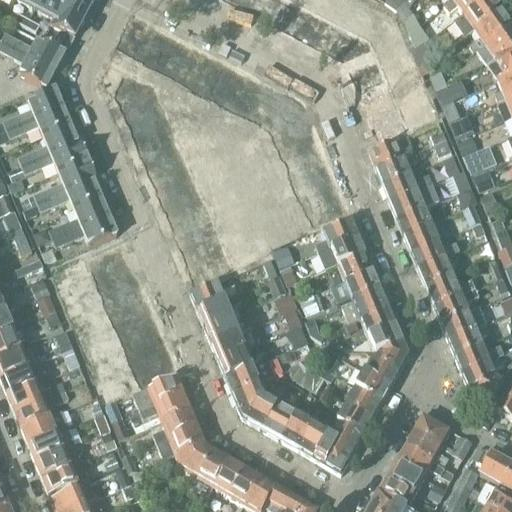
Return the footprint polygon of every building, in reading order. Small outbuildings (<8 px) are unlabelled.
[(14,0),(13,2),(34,14),(41,0),(14,0)] [(50,30),(52,31),(68,0),(41,0),(34,14),(54,24),(50,30)] [(68,0),(52,31),(66,38),(60,50),(68,54),(96,0),(68,0)] [(218,0),(236,9),(240,0),(218,0)] [(240,0),(236,9),(255,19),(265,0),(240,0)] [(265,0),(255,19),(274,29),(289,0),(265,0)] [(292,0),(289,0),(274,29),(293,40),(309,9),(292,0)] [(394,14),(395,16),(402,6),(394,0),(388,0),(384,5),(394,14)] [(456,12),(462,20),(490,0),(457,0),(451,4),(444,10),(449,17),(456,12)] [(472,34),(473,35),(503,15),(492,0),(490,0),(462,20),(453,25),(464,40),(472,34)] [(348,2),(345,9),(355,14),(359,7),(348,2)] [(395,16),(401,26),(412,17),(405,5),(402,6),(395,16)] [(359,7),(355,14),(366,20),(370,13),(359,7)] [(309,9),(293,40),(312,50),(328,19),(309,9)] [(474,58),(484,51),(511,31),(511,28),(503,15),(473,35),(479,44),(469,52),(474,58)] [(401,26),(406,36),(420,31),(412,17),(401,26)] [(132,18),(116,48),(137,59),(152,29),(132,18)] [(14,26),(25,31),(28,24),(18,19),(14,26)] [(328,19),(312,50),(331,60),(347,29),(328,19)] [(28,24),(25,31),(35,37),(39,30),(28,24)] [(152,29),(137,59),(156,69),(171,39),(152,29)] [(347,29),(331,60),(344,66),(376,52),(372,42),(347,29)] [(406,36),(415,52),(424,45),(428,44),(420,31),(406,36)] [(486,71),(495,66),(511,54),(511,31),(484,51),(476,57),(486,71)] [(5,39),(0,47),(55,76),(64,59),(37,44),(32,54),(5,39)] [(171,39),(156,69),(175,79),(191,49),(171,39)] [(409,54),(416,71),(427,66),(433,63),(424,45),(415,52),(409,54)] [(55,76),(0,47),(0,48),(0,57),(24,70),(19,80),(46,94),(55,76)] [(191,49),(175,79),(194,89),(210,59),(191,49)] [(376,52),(344,66),(352,86),(385,73),(376,52)] [(402,53),(394,56),(399,67),(406,64),(402,53)] [(486,71),(497,86),(511,80),(511,54),(495,66),(486,71)] [(210,59),(194,89),(213,99),(229,69),(210,59)] [(406,64),(399,67),(404,78),(411,75),(406,64)] [(427,66),(416,71),(420,79),(431,74),(427,66)] [(229,69),(213,99),(232,109),(248,79),(229,69)] [(385,73),(352,86),(361,106),(393,93),(385,73)] [(428,82),(435,98),(444,95),(448,90),(442,76),(428,82)] [(126,79),(117,96),(124,113),(156,100),(155,98),(157,95),(126,79)] [(248,79),(232,109),(250,119),(266,88),(248,79)] [(497,107),(504,104),(511,100),(511,80),(497,86),(501,96),(494,101),(497,107)] [(435,98),(441,110),(452,106),(452,105),(466,99),(460,85),(448,90),(444,95),(435,98)] [(266,88),(250,119),(268,128),(284,98),(266,88)] [(393,93),(361,106),(369,126),(401,113),(393,93)] [(419,93),(411,96),(416,107),(423,104),(419,93)] [(0,129),(0,138),(63,113),(55,94),(26,106),(31,116),(0,129)] [(284,98),(268,128),(273,131),(276,138),(308,124),(301,106),(284,98)] [(156,100),(124,113),(132,132),(164,119),(156,100)] [(197,103),(192,109),(202,117),(206,110),(197,103)] [(423,104),(416,107),(420,118),(428,115),(423,104)] [(441,110),(448,128),(460,123),(452,106),(441,110)] [(206,110),(202,117),(212,124),(216,117),(206,110)] [(0,149),(38,133),(42,142),(70,131),(63,113),(0,138),(0,149)] [(401,113),(369,126),(378,147),(410,134),(401,113)] [(190,114),(185,121),(195,128),(200,121),(190,114)] [(164,119),(132,132),(140,151),(172,137),(164,119)] [(200,121),(195,128),(205,135),(210,128),(200,121)] [(460,123),(448,128),(454,142),(466,137),(460,123)] [(308,124),(276,138),(284,157),(316,143),(308,124)] [(231,127),(220,132),(223,139),(234,135),(231,127)] [(17,164),(21,173),(78,148),(70,131),(42,142),(46,152),(17,164)] [(234,135),(223,139),(227,147),(238,142),(234,135)] [(172,137),(140,151),(148,170),(180,156),(172,137)] [(431,143),(433,150),(446,145),(444,138),(431,143)] [(468,142),(456,147),(461,159),(473,154),(468,142)] [(316,143),(284,157),(292,175),(324,162),(316,143)] [(367,157),(375,175),(413,159),(409,150),(400,154),(396,145),(367,157)] [(446,145),(433,150),(437,161),(450,156),(446,145)] [(239,146),(228,151),(231,159),(243,154),(239,146)] [(53,169),(57,179),(88,166),(80,147),(78,148),(21,173),(24,181),(53,169)] [(222,149),(211,154),(214,161),(225,156),(222,149)] [(462,161),(469,179),(489,171),(482,153),(462,161)] [(243,154),(231,159),(235,166),(246,161),(243,154)] [(180,156),(148,170),(156,190),(188,176),(180,156)] [(225,156),(214,161),(217,168),(228,164),(225,156)] [(375,175),(382,192),(410,180),(407,172),(416,168),(413,159),(375,175)] [(246,161),(235,166),(238,173),(249,169),(246,161)] [(324,162),(292,175),(300,194),(332,181),(324,162)] [(228,164),(217,168),(220,176),(231,171),(228,164)] [(33,201),(36,210),(93,186),(94,186),(96,185),(88,166),(57,179),(61,189),(33,201)] [(462,172),(452,176),(454,181),(464,177),(462,172)] [(188,176),(156,190),(165,209),(197,196),(188,176)] [(488,176),(472,182),(479,199),(495,192),(488,176)] [(449,183),(455,200),(471,193),(464,177),(449,183)] [(253,179),(242,183),(245,191),(256,186),(253,179)] [(382,192),(389,208),(430,191),(427,183),(414,188),(410,180),(382,192)] [(332,181),(300,194),(308,213),(340,199),(332,181)] [(69,206),(73,215),(101,203),(94,186),(93,186),(36,210),(40,218),(69,206)] [(256,186),(245,191),(248,198),(259,194),(256,186)] [(239,189),(228,193),(231,201),(242,196),(239,189)] [(396,225),(424,213),(437,208),(430,191),(389,208),(396,225)] [(471,193),(455,200),(461,214),(477,208),(471,193)] [(259,194),(248,198),(251,206),(262,201),(259,194)] [(197,196),(165,209),(167,214),(173,229),(205,216),(197,196)] [(242,196),(231,201),(234,208),(245,203),(242,196)] [(492,198),(480,203),(487,219),(499,214),(492,198)] [(340,199),(308,213),(317,235),(349,222),(340,199)] [(0,202),(0,210),(4,221),(14,217),(6,200),(0,202)] [(51,245),(51,246),(108,221),(101,203),(73,215),(77,225),(35,242),(38,251),(51,245)] [(245,203),(234,208),(237,215),(248,211),(245,203)] [(472,210),(463,214),(469,231),(479,227),(472,210)] [(396,225),(403,242),(431,230),(424,213),(396,225)] [(205,216),(173,229),(175,233),(182,249),(214,236),(205,216)] [(269,216),(258,221),(261,228),(272,224),(269,216)] [(14,217),(4,221),(7,227),(16,223),(14,217)] [(108,221),(51,246),(55,254),(84,242),(88,252),(116,240),(108,221)] [(272,224),(261,228),(264,236),(275,231),(272,224)] [(491,228),(495,237),(505,233),(501,224),(491,228)] [(315,251),(318,258),(358,241),(351,225),(323,237),(327,246),(315,251)] [(256,228),(245,233),(248,241),(259,236),(256,228)] [(403,242),(410,258),(438,246),(431,230),(403,242)] [(275,231),(264,236),(267,243),(278,239),(275,231)] [(11,237),(18,254),(27,250),(25,245),(21,233),(11,237)] [(505,233),(495,237),(501,253),(511,249),(505,233)] [(214,236),(182,249),(190,269),(222,256),(214,236)] [(259,236),(248,241),(251,248),(262,243),(259,236)] [(325,275),(337,270),(365,258),(358,241),(318,258),(325,275)] [(262,243),(251,248),(254,255),(265,251),(262,243)] [(119,244),(87,258),(95,276),(127,263),(119,244)] [(417,275),(453,260),(459,258),(455,248),(441,254),(438,246),(410,258),(417,275)] [(27,250),(18,254),(21,260),(30,257),(27,250)] [(272,254),(279,272),(293,267),(287,252),(282,254),(281,251),(272,254)] [(44,267),(50,268),(56,265),(51,254),(41,258),(44,267)] [(511,254),(498,260),(504,275),(511,271),(511,254)] [(222,256),(190,269),(199,290),(231,277),(222,256)] [(337,270),(344,287),(372,275),(365,258),(337,270)] [(417,275),(424,292),(452,280),(449,271),(457,268),(453,260),(417,275)] [(38,263),(29,267),(36,283),(45,280),(38,263)] [(127,263),(95,276),(103,295),(135,281),(127,263)] [(262,268),(269,283),(278,279),(271,264),(262,268)] [(487,268),(495,286),(503,283),(495,265),(487,268)] [(344,287),(351,304),(380,292),(372,275),(344,287)] [(64,281),(53,285),(56,293),(67,288),(64,281)] [(135,281),(103,295),(111,314),(143,300),(135,281)] [(268,286),(275,302),(285,298),(278,281),(268,286)] [(425,295),(433,312),(474,295),(471,286),(457,292),(454,283),(425,295)] [(503,283),(495,286),(499,296),(507,292),(503,283)] [(37,305),(39,304),(49,300),(45,293),(42,285),(31,290),(34,298),(33,298),(37,305)] [(189,299),(196,316),(236,300),(233,292),(221,297),(217,287),(189,299)] [(67,288),(56,293),(59,300),(70,295),(67,288)] [(433,312),(439,329),(468,317),(464,309),(478,303),(474,295),(433,312)] [(299,300),(301,305),(310,302),(308,296),(299,300)] [(348,330),(360,325),(388,313),(381,296),(353,308),(341,313),(348,330)] [(0,300),(0,320),(5,318),(15,314),(8,297),(0,300)] [(293,312),(294,315),(297,314),(291,298),(287,300),(293,312)] [(39,304),(46,320),(56,317),(52,308),(49,300),(39,304)] [(143,300),(111,314),(119,334),(151,320),(143,300)] [(196,316),(203,333),(231,321),(228,312),(239,307),(236,300),(196,316)] [(283,319),(284,319),(283,317),(293,312),(287,300),(274,306),(280,320),(283,319)] [(310,302),(301,305),(307,322),(316,318),(310,302)] [(283,319),(289,335),(300,331),(294,315),(293,312),(283,317),(284,319),(283,319)] [(439,329),(446,345),(485,329),(478,312),(468,317),(439,329)] [(360,325),(367,342),(396,329),(388,313),(360,325)] [(56,317),(46,320),(49,327),(58,323),(56,317)] [(0,320),(0,339),(12,335),(5,318),(0,320)] [(80,318),(69,323),(72,330),(83,326),(80,318)] [(151,320),(119,334),(127,353),(159,339),(151,320)] [(210,350),(238,338),(251,332),(248,323),(235,329),(231,321),(203,333),(210,350)] [(83,326),(72,330),(75,338),(86,333),(83,326)] [(367,342),(374,358),(403,346),(396,329),(367,342)] [(446,345),(453,362),(482,350),(479,342),(489,338),(485,329),(446,345)] [(292,356),(295,354),(307,348),(300,331),(289,335),(284,337),(292,356)] [(0,363),(20,355),(12,335),(0,339),(0,363)] [(61,359),(62,359),(72,355),(65,338),(55,342),(59,352),(58,353),(61,359)] [(210,350),(217,366),(245,354),(238,338),(210,350)] [(159,339),(127,353),(135,371),(167,358),(159,339)] [(374,358),(372,362),(398,377),(409,359),(403,346),(374,358)] [(453,362),(460,378),(497,363),(503,360),(499,351),(485,357),(482,350),(453,362)] [(20,355),(0,363),(0,384),(40,367),(34,352),(21,357),(20,355)] [(325,352),(319,361),(320,361),(318,364),(324,367),(325,368),(331,357),(333,357),(325,352)] [(217,366),(224,383),(266,365),(263,357),(249,363),(245,354),(217,366)] [(304,374),(314,380),(323,385),(324,384),(329,388),(334,380),(328,376),(329,376),(321,372),(324,367),(318,364),(320,361),(319,361),(310,354),(312,360),(308,367),(304,374)] [(72,355),(62,359),(69,375),(79,371),(72,355)] [(96,357),(85,362),(88,369),(99,364),(96,357)] [(325,368),(331,372),(338,360),(333,357),(331,357),(325,368)] [(167,358),(135,371),(143,390),(175,376),(167,358)] [(372,362),(363,378),(390,393),(398,377),(372,362)] [(460,378),(468,397),(501,383),(495,381),(492,375),(501,371),(497,363),(460,378)] [(99,364),(88,369),(91,376),(102,372),(99,364)] [(224,383),(231,400),(259,388),(256,380),(270,374),(266,365),(224,383)] [(0,384),(0,386),(7,403),(48,385),(40,367),(0,384)] [(306,382),(311,385),(314,380),(304,374),(308,367),(289,375),(292,381),(297,377),(306,382)] [(321,372),(329,376),(331,372),(325,368),(324,367),(321,372)] [(296,387),(301,390),(306,382),(297,377),(292,381),(296,387)] [(363,378),(354,393),(381,408),(390,393),(363,378)] [(316,388),(312,396),(316,398),(323,385),(314,380),(311,385),(316,388)] [(146,394),(154,411),(184,398),(177,381),(146,394)] [(301,390),(307,393),(311,385),(306,382),(301,390)] [(107,383),(96,388),(99,395),(110,390),(107,383)] [(501,383),(468,397),(470,401),(489,411),(504,384),(501,383)] [(7,403),(14,420),(65,398),(61,390),(52,394),(48,385),(7,403)] [(307,393),(312,396),(316,388),(311,385),(307,393)] [(241,423),(245,426),(263,396),(259,388),(231,400),(241,423)] [(511,424),(511,388),(497,416),(511,424)] [(354,393),(345,409),(372,424),(381,408),(354,393)] [(245,426),(261,435),(276,408),(263,401),(264,399),(263,396),(245,426)] [(14,420),(21,436),(49,424),(49,423),(46,416),(68,406),(65,398),(14,420)] [(157,419),(161,427),(191,414),(184,398),(154,411),(139,416),(143,426),(157,419)] [(105,412),(111,428),(123,424),(117,407),(105,412)] [(261,435),(279,445),(294,418),(276,408),(261,435)] [(336,424),(347,430),(363,439),(372,424),(345,409),(336,424)] [(152,441),(156,449),(198,431),(191,414),(161,427),(164,436),(152,441)] [(21,436),(28,452),(56,440),(55,438),(68,433),(61,417),(49,423),(49,424),(21,436)] [(296,419),(294,418),(279,445),(297,455),(312,428),(296,419)] [(103,420),(93,424),(100,440),(108,437),(110,436),(103,420)] [(421,420),(412,435),(441,452),(450,436),(421,420)] [(123,424),(111,428),(118,445),(129,440),(123,424)] [(297,455),(313,464),(323,445),(328,438),(312,428),(297,455)] [(347,430),(335,452),(331,458),(347,467),(363,439),(347,430)] [(162,465),(175,461),(205,448),(198,431),(156,449),(162,465)] [(412,435),(403,451),(432,467),(441,452),(412,435)] [(108,437),(100,440),(104,449),(112,446),(108,437)] [(28,452),(34,468),(63,456),(56,440),(28,452)] [(453,459),(461,464),(470,448),(461,443),(453,459)] [(323,445),(313,464),(340,480),(347,467),(331,458),(335,452),(323,445)] [(182,478),(196,485),(214,455),(207,451),(205,448),(175,461),(182,478)] [(41,484),(79,468),(81,467),(74,451),(63,456),(34,468),(41,484)] [(403,451),(394,467),(423,483),(428,475),(449,487),(453,480),(442,474),(432,468),(432,467),(403,451)] [(479,479),(501,492),(511,473),(511,471),(478,452),(471,464),(484,471),(479,479)] [(103,459),(110,476),(119,472),(112,455),(103,459)] [(207,502),(212,494),(229,464),(214,455),(196,485),(191,494),(207,502)] [(130,461),(121,464),(123,470),(124,473),(127,480),(131,478),(136,476),(130,461)] [(212,494),(228,503),(245,473),(229,464),(212,494)] [(394,467),(386,482),(414,499),(423,483),(394,467)] [(79,468),(41,484),(48,501),(77,489),(73,480),(83,476),(79,468)] [(442,474),(453,480),(456,473),(445,468),(442,474)] [(118,485),(121,493),(130,488),(127,480),(124,473),(114,478),(118,485)] [(228,503),(244,511),(260,482),(245,473),(228,503)] [(455,495),(467,500),(477,479),(466,473),(455,495)] [(511,473),(501,492),(511,498),(511,473)] [(245,511),(263,511),(276,491),(260,482),(244,511),(245,511)] [(386,482),(377,498),(401,511),(406,511),(414,499),(386,482)] [(49,504),(52,511),(78,511),(96,505),(89,488),(49,504)] [(130,488),(121,493),(128,510),(138,507),(130,488)] [(428,498),(439,505),(442,501),(445,494),(434,488),(428,498)] [(263,511),(299,511),(303,506),(276,491),(263,511)] [(511,511),(511,502),(496,493),(485,511),(511,511)] [(446,511),(461,511),(467,501),(455,495),(446,511)] [(401,511),(377,498),(368,511),(401,511)]
